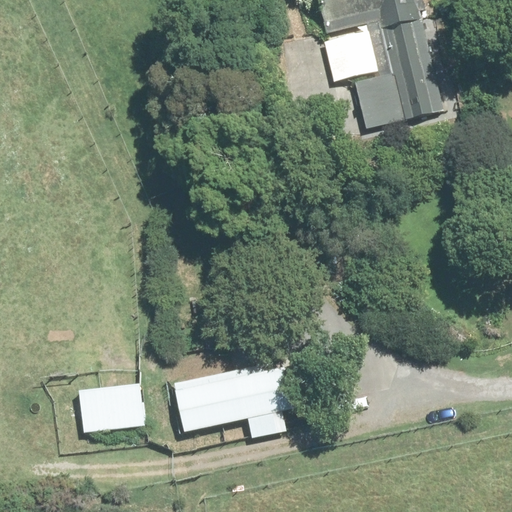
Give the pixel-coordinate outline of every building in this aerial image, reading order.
[(315,0),(323,36),(377,25),(379,31),(388,29),(425,21),(424,15),(420,0),(315,0)] [(425,21),(388,29),(408,123),(445,114),(425,21)] [(370,35),(323,44),(331,84),(377,75),(370,35)] [(171,386),(179,435),(249,423),(252,444),(282,439),(270,369),(171,386)] [(62,426),(78,424),(80,439),(147,432),(142,387),(75,394),(76,403),(60,405),(62,426)]
